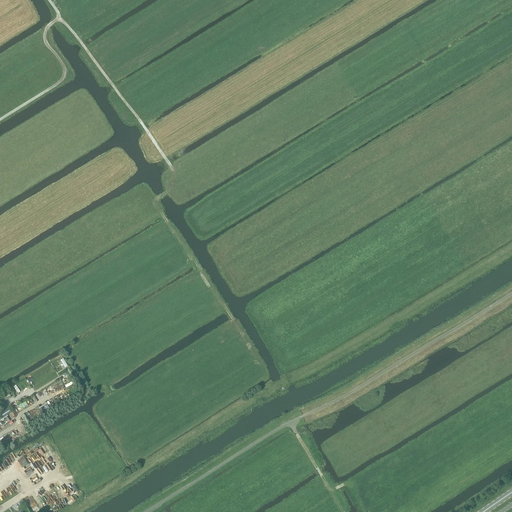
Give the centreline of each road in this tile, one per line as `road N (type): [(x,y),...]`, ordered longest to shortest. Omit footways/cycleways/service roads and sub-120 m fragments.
road 1 (track): [(58,18),(173,170)]
road 2 (unclassified): [(147,511),(301,416)]
road 3 (track): [(0,119),(64,72),(44,38),(58,18),(49,0)]
